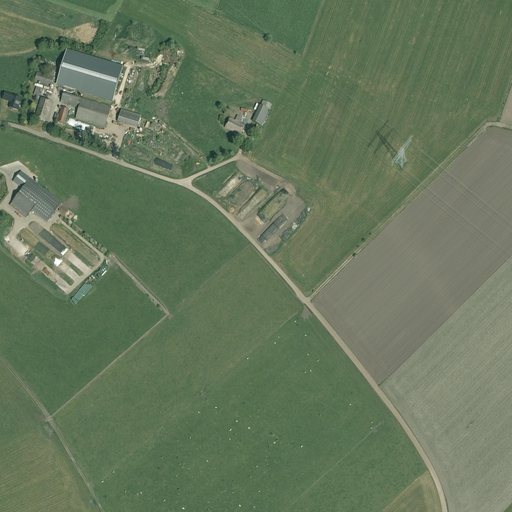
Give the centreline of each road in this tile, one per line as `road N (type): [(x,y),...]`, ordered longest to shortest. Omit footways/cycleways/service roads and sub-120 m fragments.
road 1 (track): [(444,511),(416,443),(363,371),(290,282),(180,175)]
road 2 (track): [(62,216),(168,314),(46,420)]
road 3 (track): [(306,302),(485,126),(511,127)]
road 4 (unclassified): [(239,153),(180,183),(0,122)]
road 5 (track): [(0,358),(47,416),(102,511)]
